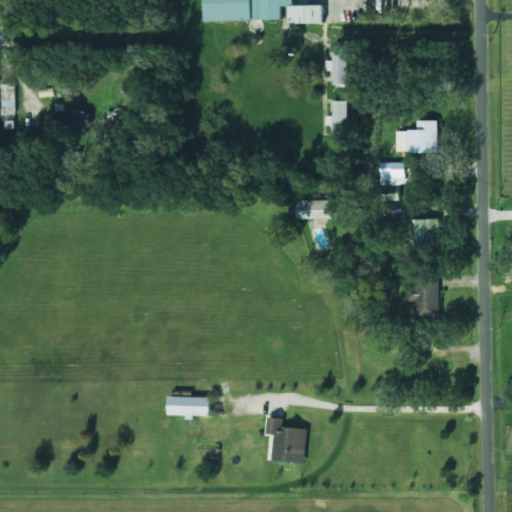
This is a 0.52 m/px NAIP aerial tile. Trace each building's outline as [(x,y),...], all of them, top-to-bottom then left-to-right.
[(200,0),(200,22),(279,21),(278,7),(285,7),(286,25),(319,24),(319,6),(290,7),(289,0),(200,0)] [(329,62),(328,85),(344,86),(345,53),(330,53),(330,62),(329,62)] [(15,85),(0,85),(0,117),(15,117),(15,85)] [(325,118),(325,127),(339,127),(339,119),(346,119),(346,102),(330,102),(329,118),(325,118)] [(86,113),(49,111),(48,131),(85,132),(86,113)] [(435,122),(415,122),(415,131),(394,131),(395,154),(436,153),(435,122)] [(377,181),(403,181),(403,163),(377,164),(377,181)] [(292,220),(328,219),(328,201),(292,202),(292,220)] [(412,302),(412,317),(437,317),(437,280),(408,279),(408,302),(412,302)] [(206,398),(165,397),(164,416),(205,417),(206,398)] [(303,464),(304,430),(281,429),(281,420),(265,418),(264,436),(271,436),(270,462),(303,464)]
